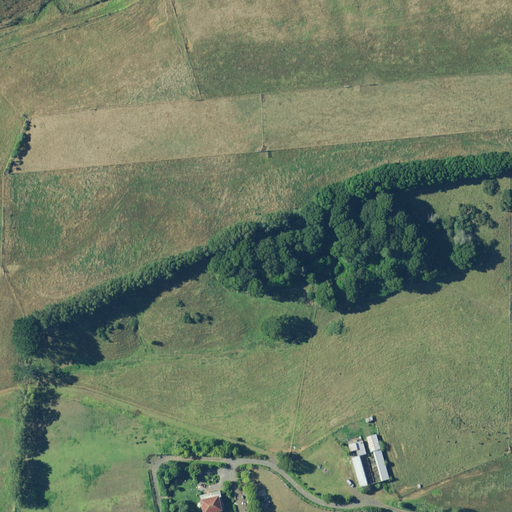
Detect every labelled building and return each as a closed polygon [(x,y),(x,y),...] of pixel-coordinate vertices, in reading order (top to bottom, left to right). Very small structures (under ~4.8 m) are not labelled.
[(366,454),(363,441),(349,444),(351,451),(356,450),(358,456),(366,454)] [(381,449),(374,451),(383,481),(390,479),(381,449)] [(368,485),(360,456),(352,458),(360,487),(368,485)] [(266,489),(259,490),(263,511),(270,509),(266,489)] [(217,492),(201,495),(201,499),(200,499),(203,511),(216,511),(223,511),(222,509),(224,509),(220,491),(217,492)]
